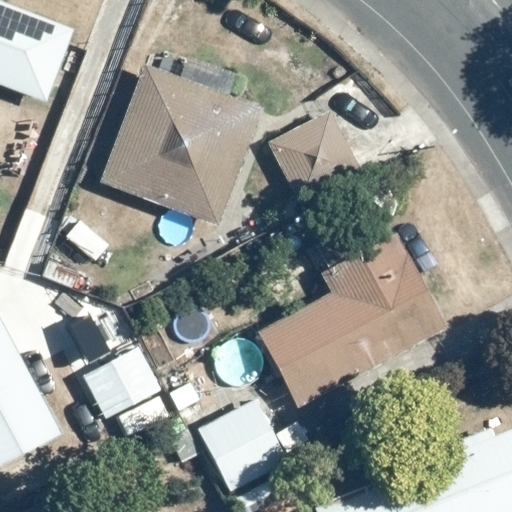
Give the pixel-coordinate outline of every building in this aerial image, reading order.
[(0,0),(0,84),(42,101),(69,30),(0,3),(0,0)] [(260,109),(142,65),(98,182),(216,226),(260,109)] [(443,324),(396,241),(249,324),(297,408),(443,324)] [(0,463),(57,435),(0,321),(0,463)] [(195,427),(226,490),(236,511),(276,492),(266,470),(283,462),(252,399),(195,427)] [(511,511),(511,426),(510,422),(309,503),(312,511),(511,511)] [(45,511),(40,499),(12,511),(45,511)]
